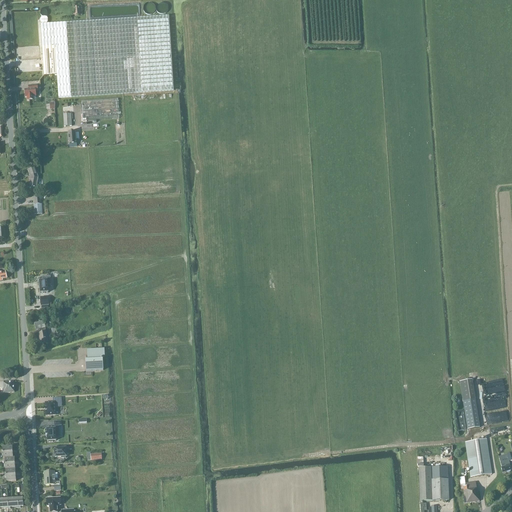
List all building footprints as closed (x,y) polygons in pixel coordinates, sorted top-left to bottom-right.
[(168,9),(168,8),(168,7),(167,5),(167,4),(166,3),(165,3),(163,2),(162,2),(161,2),(160,2),(159,2),(158,3),(157,4),(156,5),(156,6),(155,8),(155,9),(156,10),(156,11),(157,12),(158,13),(159,14),(160,14),(162,14),(163,14),(164,14),(165,13),(166,12),(167,10),(168,9)] [(155,10),(155,9),(155,8),(154,6),(154,5),(153,4),(151,3),(150,3),(149,3),(148,3),(146,3),(145,4),(144,4),(143,6),(143,7),(143,8),(143,9),(143,10),(143,12),(144,13),(146,14),(147,15),(148,15),(150,15),(151,14),(153,13),(154,11),(155,10)] [(175,91),(170,16),(41,25),(44,76),(57,75),(59,98),(175,91)] [(25,90),(25,97),(27,97),(28,100),(33,100),(33,96),(36,96),(36,91),(38,91),(37,86),(29,86),(29,90),(25,90)] [(119,118),(118,99),(82,102),(83,121),(119,118)] [(71,114),(63,115),(64,127),(78,126),(77,114),(71,114)] [(69,148),(70,148),(77,147),(77,144),(76,139),(79,139),(79,132),(75,132),(68,132),(69,144),(69,148)] [(30,188),(36,189),(38,178),(34,168),(28,170),(31,178),(30,188)] [(43,214),(42,205),(41,205),(41,204),(40,196),(34,196),(35,205),(34,205),(34,215),(43,214)] [(40,281),(39,281),(39,282),(40,286),(40,288),(40,289),(40,293),(48,293),(48,292),(47,281),(51,281),(50,276),(43,277),(42,277),(43,281),(40,281)] [(67,308),(59,311),(60,317),(69,314),(67,308)] [(49,343),(47,332),(46,332),(45,328),(46,328),(45,325),(47,325),(46,321),(44,322),(34,324),(36,330),(38,330),(39,333),(38,334),(41,344),(49,343)] [(101,349),(87,350),(88,356),(86,356),(87,360),(86,360),(86,371),(100,371),(103,370),(103,356),(105,356),(104,349),(101,349)] [(472,380),(460,382),(463,402),(475,400),(472,380)] [(0,388),(3,388),(4,393),(15,392),(14,381),(0,382),(0,388)] [(55,402),(45,403),(46,416),(56,415),(55,404),(62,404),(62,398),(55,398),(55,402)] [(477,416),(465,418),(467,430),(479,428),(477,416)] [(47,434),(46,434),(47,434),(47,437),(46,437),(47,437),(47,441),(49,441),(49,442),(53,442),(53,441),(56,441),(56,431),(59,431),(59,426),(61,426),(61,422),(54,422),(54,426),(55,426),(55,429),(47,429),(47,434)] [(466,442),(472,477),(492,475),(486,439),(466,442)] [(66,449),(55,449),(55,452),(54,452),(54,456),(55,456),(55,457),(61,457),(61,458),(66,458),(66,457),(66,449)] [(503,473),(511,470),(509,462),(511,460),(511,453),(507,455),(507,456),(499,458),(502,468),(501,468),(503,473)] [(449,501),(448,480),(447,467),(431,468),(419,468),(420,502),(432,501),(449,501)] [(54,472),(45,473),(45,485),(55,485),(55,486),(54,487),(55,491),(61,491),(61,486),(60,486),(60,482),(55,482),(54,472)] [(465,504),(480,501),(478,491),(477,491),(476,482),(467,484),(467,487),(466,487),(464,477),(460,478),(461,489),(463,489),(464,496),(463,496),(465,504)] [(61,498),(52,499),(52,498),(48,498),(48,499),(47,499),(47,507),(50,506),(50,511),(57,511),(57,506),(61,506),(61,498)]
